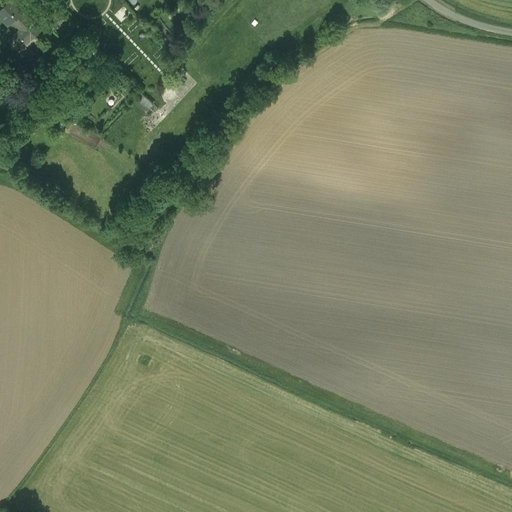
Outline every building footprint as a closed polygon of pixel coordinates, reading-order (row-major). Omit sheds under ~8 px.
[(41,0),(33,0),(20,14),(9,1),(0,10),(0,20),(6,26),(10,22),(18,30),(9,39),(20,50),(41,28),(31,19),(39,11),(46,4),(41,0)] [(90,0),(82,12),(94,20),(107,0),(90,0)] [(109,0),(107,0),(94,20),(102,25),(116,5),(109,0)] [(46,4),(39,11),(47,19),(54,12),(46,4)] [(92,54),(85,60),(90,66),(97,59),(92,54)] [(147,112),(155,103),(145,94),(137,103),(147,112)]
